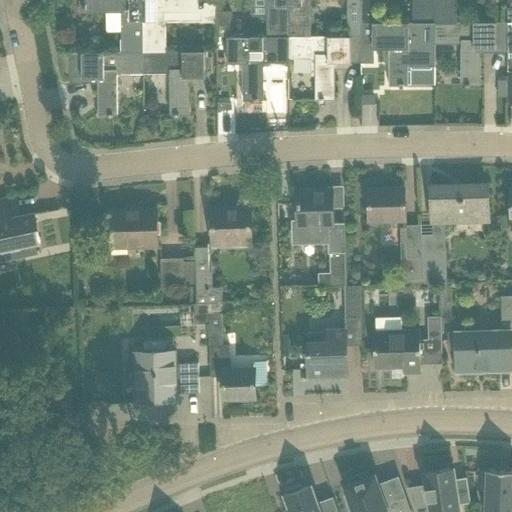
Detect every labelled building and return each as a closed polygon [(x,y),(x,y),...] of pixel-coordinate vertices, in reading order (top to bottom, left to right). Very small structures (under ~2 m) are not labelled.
[(121,12),(121,52),(143,52),(142,0),(83,0),(83,13),(121,12)] [(142,0),(143,52),(165,52),(165,13),(202,12),(201,0),(142,0)] [(266,0),(266,37),(288,37),(288,0),(266,0)] [(288,0),(288,37),(312,37),(312,36),(311,0),(288,0)] [(374,22),(374,0),(359,0),(360,14),(360,22),(361,22),(372,22),(374,22)] [(410,0),(411,22),(411,23),(434,23),(434,0),(410,0)] [(434,0),(434,23),(456,23),(456,22),(456,0),(434,0)] [(216,11),(216,36),(230,36),(230,11),(216,11)] [(346,14),(346,36),(350,36),(350,37),(360,36),(361,36),(361,22),(360,22),(360,14),(346,14)] [(411,23),(411,22),(374,22),(372,22),(361,22),(361,36),(360,36),(361,62),(375,62),(375,49),(388,49),(389,86),(399,86),(399,88),(404,88),(404,86),(408,86),(408,63),(434,63),(434,44),(434,23),(411,23)] [(434,23),(434,44),(461,44),(461,86),(480,86),(480,48),(496,48),(496,22),(456,22),(456,23),(434,23)] [(312,37),(288,37),(288,58),(314,58),(315,100),(334,100),(334,63),(350,63),(350,37),(350,36),(346,36),(312,36),(312,37)] [(266,37),(227,37),(227,63),(243,63),(243,100),(262,100),(262,59),(288,58),(288,37),(266,37)] [(165,52),(143,52),(143,73),(170,73),(170,115),(189,115),(189,78),(205,78),(204,51),(165,52)] [(121,52),(81,52),(81,79),(97,79),(98,115),(117,115),(117,73),(143,73),(143,52),(121,52)] [(500,81),(499,81),(499,97),(507,97),(507,82),(507,76),(500,76),(500,81)] [(375,94),(361,95),(362,104),(375,104),(375,94)] [(431,187),(432,207),(432,220),(488,219),(487,185),(431,187)] [(368,189),(369,209),(369,221),(405,220),(404,188),(368,189)] [(319,285),(344,285),(345,285),(344,251),(343,223),(332,224),(331,190),(295,191),(296,203),(298,203),(298,221),(292,222),(293,242),(326,241),(327,254),(329,253),(330,271),(319,272),(319,285)] [(5,198),(0,199),(0,257),(27,252),(41,249),(34,215),(33,215),(10,220),(6,200),(5,198)] [(211,208),(212,228),(212,245),(251,244),(250,210),(229,211),(229,207),(211,208)] [(110,211),(111,243),(133,242),(133,246),(157,245),(156,209),(110,211)] [(407,225),(408,257),(421,257),(420,225),(407,225)] [(197,303),(208,303),(218,303),(218,302),(221,301),(221,288),(212,288),(211,273),(209,273),(208,256),(195,257),(197,303)] [(160,257),(161,284),(184,283),(183,257),(160,257)] [(421,282),(440,281),(447,281),(446,258),(421,259),(421,282)] [(354,265),(351,270),(352,276),(356,279),(362,278),(365,273),(364,268),(360,264),(354,265)] [(447,281),(440,281),(441,321),(452,321),(451,302),(448,302),(447,281)] [(359,284),(345,285),(344,285),(345,319),(360,318),(359,284)] [(456,350),(457,372),(511,369),(511,294),(501,295),(502,331),(498,331),(498,329),(456,330),(456,332),(447,332),(448,350),(456,350)] [(196,324),(207,324),(208,324),(208,314),(208,303),(197,303),(196,324)] [(208,324),(207,324),(208,346),(210,346),(211,376),(222,376),(223,398),(255,397),(255,386),(267,386),(267,361),(253,361),(253,368),(230,369),(230,345),(222,345),(221,314),(208,314),(208,324)] [(427,317),(427,340),(440,339),(440,317),(427,317)] [(346,329),(307,330),(308,376),(347,375),(346,329)] [(374,368),(403,367),(403,373),(421,373),(419,329),(404,329),(404,331),(373,332),(374,368)] [(136,352),(137,381),(137,401),(161,400),(161,394),(199,393),(198,363),(173,363),(173,352),(136,352)] [(430,511),(421,511),(461,511),(462,511),(461,511),(460,511),(459,504),(455,479),(453,468),(424,473),(426,484),(430,511)] [(511,511),(511,470),(482,469),(481,490),(486,490),(484,511),(511,511)] [(389,503),(387,499),(384,500),(375,474),(368,476),(367,472),(349,478),(350,483),(344,485),(348,496),(345,497),(350,511),(409,511),(404,497),(389,503)] [(285,511),(321,511),(318,503),(312,485),(301,489),(300,485),(286,490),(288,494),(284,495),(289,510),(285,511)] [(257,511),(254,502),(226,511),(257,511)]
